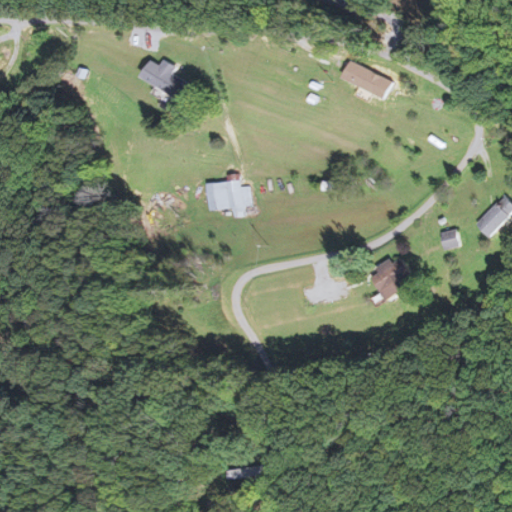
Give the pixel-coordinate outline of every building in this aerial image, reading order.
[(346,69),(385,98),(393,87),(354,59),(346,69)] [(144,77),(184,99),(193,84),(176,75),(180,67),(167,60),(163,66),(153,60),(144,77)] [(220,211),(235,209),(236,218),(247,217),(245,207),(254,205),(251,187),(244,188),(242,179),(216,183),(220,211)] [(511,197),(480,222),(490,236),(511,220),(511,197)] [(460,247),(459,233),(446,233),(447,247),(460,247)] [(379,272),(372,277),(386,301),(416,282),(399,255),(377,269),(379,272)] [(230,471),(231,481),(279,474),(278,464),(230,471)]
